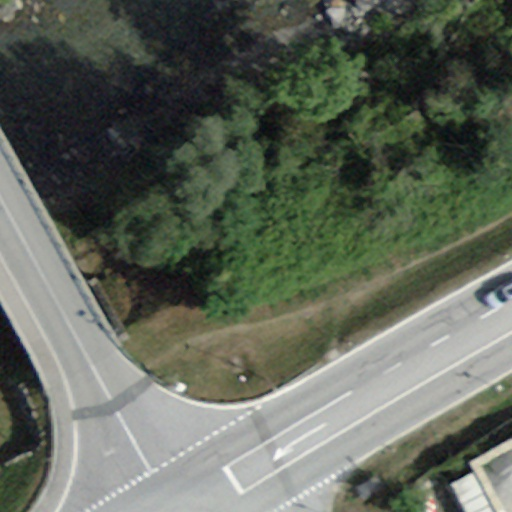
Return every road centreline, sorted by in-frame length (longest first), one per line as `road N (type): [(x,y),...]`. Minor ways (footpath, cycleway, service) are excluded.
road 1 (secondary): [(511,318),(184,511)]
road 2 (tertiary): [(176,511),(0,201)]
